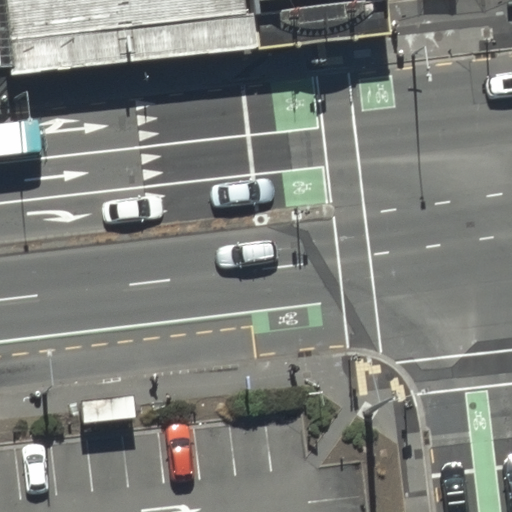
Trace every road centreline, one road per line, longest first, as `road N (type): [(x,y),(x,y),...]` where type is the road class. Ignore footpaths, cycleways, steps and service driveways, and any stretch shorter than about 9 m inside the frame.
road 1 (secondary): [(511,241),(0,305)]
road 2 (secondary): [(0,175),(499,112)]
